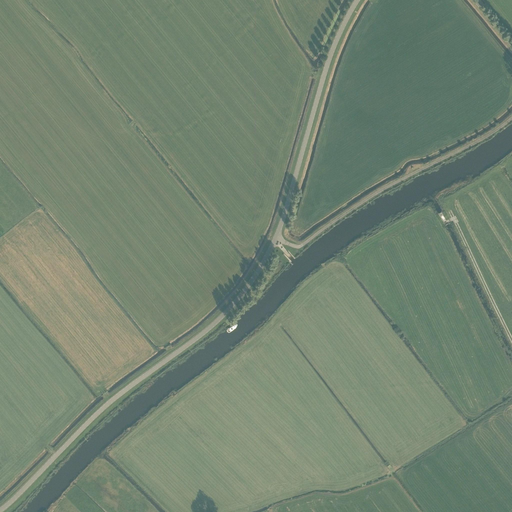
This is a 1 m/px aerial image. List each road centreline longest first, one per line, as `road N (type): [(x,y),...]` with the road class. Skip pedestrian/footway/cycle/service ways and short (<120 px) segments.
road 1 (tertiary): [(0,509),(99,411),(220,317),(275,238)]
road 2 (unclassified): [(275,238),(300,245),(511,117)]
road 3 (tertiary): [(275,238),(323,77),(357,0)]
road 4 (track): [(511,338),(450,211)]
